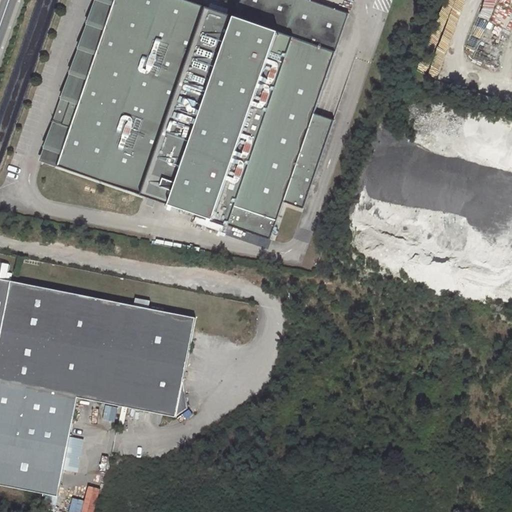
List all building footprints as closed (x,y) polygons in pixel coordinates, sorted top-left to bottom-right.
[(78,107),(114,0),(95,0),(39,164),(56,170),(70,131),(62,128),(70,104),(78,107)] [(226,28),(136,0),(114,0),(78,107),(70,104),(62,128),(70,131),(56,170),(142,200),(147,185),(152,186),(154,180),(162,183),(155,204),(183,214),(237,31),(226,28)] [(136,0),(226,28),(230,18),(177,0),(136,0)] [(350,16),(302,0),(242,0),(235,20),(230,18),(226,28),(237,31),(334,62),(350,16)] [(334,62),(237,31),(183,214),(271,244),(284,206),(304,213),(331,137),(311,130),(315,117),(334,62)] [(335,124),(315,117),(311,130),(331,137),(335,124)] [(147,185),(142,200),(155,204),(162,183),(154,180),(152,186),(147,185)] [(0,275),(10,277),(11,262),(0,261),(0,275)] [(0,336),(1,336),(0,340),(0,487),(60,501),(79,402),(177,421),(185,380),(196,322),(0,284),(0,336)] [(185,380),(177,421),(189,414),(185,380)] [(89,486),(86,501),(72,498),(70,511),(96,511),(100,487),(89,486)]
